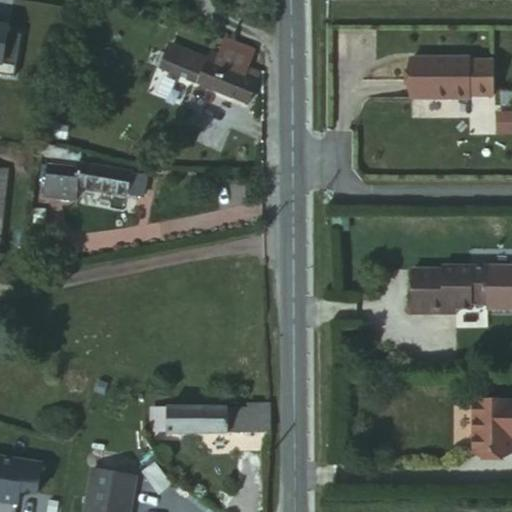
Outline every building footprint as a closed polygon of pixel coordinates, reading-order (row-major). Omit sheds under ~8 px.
[(0,75),(12,78),(20,35),(6,32),(7,27),(0,25),(0,75)] [(214,40),(208,60),(242,71),(244,64),(248,51),(214,40)] [(242,71),(208,60),(205,59),(206,54),(169,43),(159,72),(243,101),(256,69),(244,64),(242,71)] [(464,59),(407,59),(407,99),(465,99),(464,59)] [(49,161),(48,165),(78,171),(79,166),(49,161)] [(78,171),(48,165),(42,195),(74,200),(77,186),(138,196),(141,176),(79,166),(78,171)] [(2,189),(0,188),(0,269),(12,269),(15,180),(3,180),(2,189)] [(480,265),(435,267),(435,269),(405,270),(406,314),(438,313),(438,309),(466,308),(466,304),(481,303),(480,265)] [(267,435),(267,410),(168,406),(168,408),(154,407),(152,428),(166,430),(166,431),(267,435)] [(511,407),(473,408),(474,461),(511,459),(511,407)] [(95,451),(93,467),(117,471),(120,456),(95,451)] [(41,460),(0,452),(0,497),(16,500),(18,487),(36,490),(41,460)] [(117,471),(93,467),(83,511),(127,511),(134,475),(117,471)] [(0,511),(14,511),(15,507),(0,503),(0,511)]
